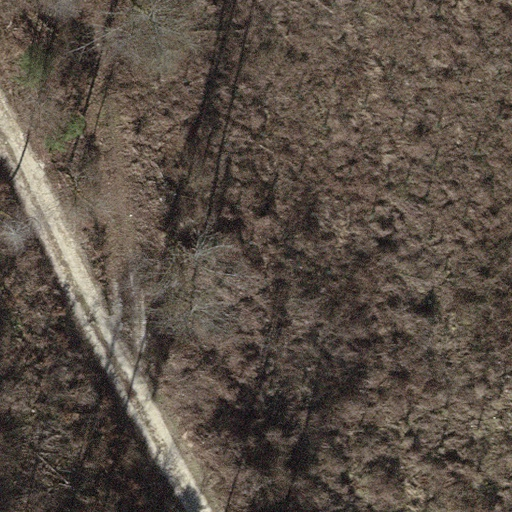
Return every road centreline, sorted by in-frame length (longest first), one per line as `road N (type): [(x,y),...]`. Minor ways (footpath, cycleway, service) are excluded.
road 1 (track): [(205,511),(100,333),(0,119)]
road 2 (track): [(91,0),(152,421)]
